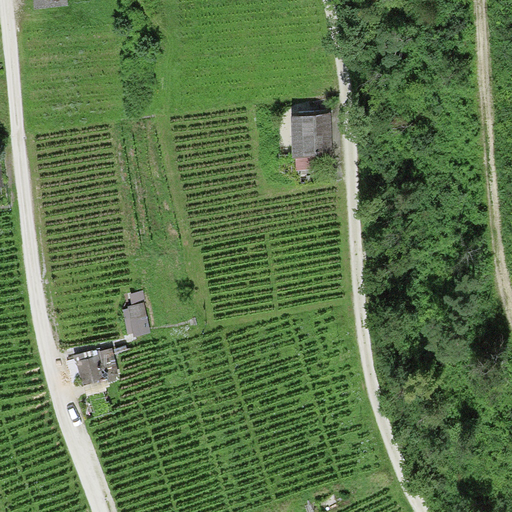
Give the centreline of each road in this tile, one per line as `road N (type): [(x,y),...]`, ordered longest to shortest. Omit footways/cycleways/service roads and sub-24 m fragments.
road 1 (track): [(434,511),(399,458),(370,353),(347,68),(331,0)]
road 2 (unclassified): [(101,511),(41,318),(4,0)]
road 3 (track): [(511,308),(498,235),(483,0)]
